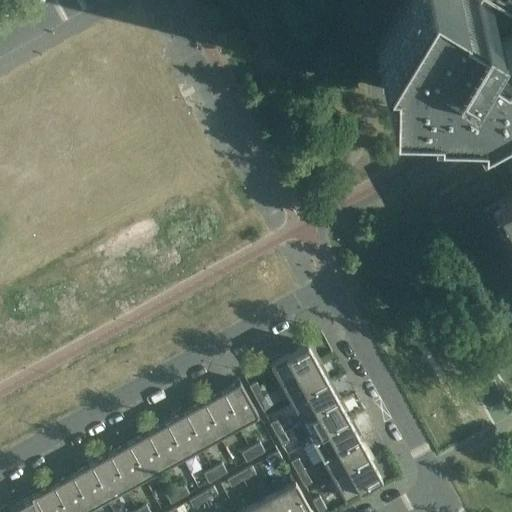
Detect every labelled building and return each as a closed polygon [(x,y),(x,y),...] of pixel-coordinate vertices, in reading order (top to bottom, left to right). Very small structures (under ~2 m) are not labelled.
[(511,19),(506,16),(491,7),(492,6),(481,0),(476,0),(477,0),(476,0),(405,0),(407,1),(382,43),(381,43),(381,46),(386,46),(386,90),(431,91),(431,96),(475,97),(475,103),(478,103),(478,102),(511,83),(511,19)] [(511,194),(483,210),(511,262),(511,194)] [(281,383),(320,362),(320,361),(318,362),(307,343),(270,363),(281,383)] [(292,402),(331,381),(330,380),(328,381),(318,363),(320,362),(281,383),(292,402)] [(258,414),(239,381),(219,392),(238,425),(258,414)] [(263,393),(256,381),(249,385),(256,398),(263,393)] [(302,421),(341,400),(341,399),(339,400),(329,382),(331,381),(292,402),(302,421)] [(238,425),(219,392),(200,402),(219,436),(238,425)] [(270,406),(263,393),(256,398),(262,410),(270,406)] [(313,440),(351,418),(349,419),(339,401),(341,400),(302,421),(313,440)] [(219,436),(200,402),(181,412),(200,446),(219,436)] [(288,403),(273,411),(281,423),(295,415),(288,403)] [(200,446),(181,412),(162,423),(181,457),(200,446)] [(323,459),(362,437),(360,438),(350,420),(352,419),(351,418),(313,440),(323,459)] [(284,431),(277,419),(269,423),(276,435),(284,431)] [(181,457),(162,423),(144,433),(162,467),(181,457)] [(290,444),(284,431),(276,435),(283,448),(290,444)] [(162,467),(144,433),(125,444),(143,478),(162,467)] [(334,478),(372,456),(370,457),(360,439),(362,438),(362,437),(323,459),(334,478)] [(264,451),(259,442),(250,447),(255,456),(264,451)] [(143,478),(125,444),(106,454),(124,488),(143,478)] [(255,456),(250,447),(241,452),(246,461),(255,456)] [(283,460),(278,450),(265,457),(270,466),(283,460)] [(124,488),(106,454),(87,465),(106,498),(124,488)] [(381,477),(371,458),(373,457),(372,456),(334,478),(344,498),(381,477)] [(304,469),(298,457),(290,461),(297,473),(304,469)] [(226,472),(221,463),(212,468),(217,477),(226,472)] [(106,498),(87,465),(68,475),(87,509),(106,498)] [(256,474),(251,465),(239,472),(244,481),(256,474)] [(217,477),(212,468),(203,473),(208,482),(217,477)] [(311,482),(304,469),(297,473),(304,486),(311,482)] [(244,481),(239,472),(226,479),(231,488),(244,481)] [(81,511),(87,509),(68,475),(49,486),(63,511),(81,511)] [(311,511),(295,481),(275,492),(285,511),(311,511)] [(189,493),(183,483),(174,489),(179,498),(189,493)] [(63,511),(49,486),(30,496),(38,511),(63,511)] [(218,495),(213,486),(201,493),(206,502),(218,495)] [(179,498),(174,489),(165,494),(170,503),(179,498)] [(285,511),(275,492),(256,502),(260,511),(285,511)] [(206,502),(201,493),(188,499),(194,509),(206,502)] [(326,508),(319,495),(312,499),(319,511),(326,508)] [(38,511),(30,496),(10,507),(13,511),(38,511)] [(260,511),(256,502),(238,511),(260,511)]
